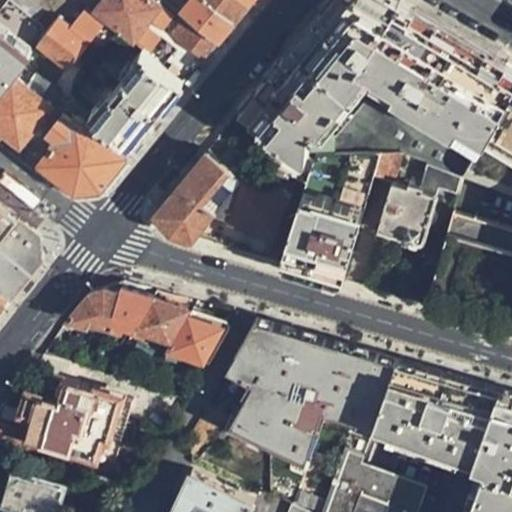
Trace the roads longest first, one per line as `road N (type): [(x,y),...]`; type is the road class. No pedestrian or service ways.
road 1 (tertiary): [(99,240),(511,360)]
road 2 (residential): [(294,0),(99,240)]
road 3 (unknown): [(257,287),(150,511)]
road 4 (residential): [(0,363),(99,240)]
road 5 (tertiary): [(99,240),(0,165)]
